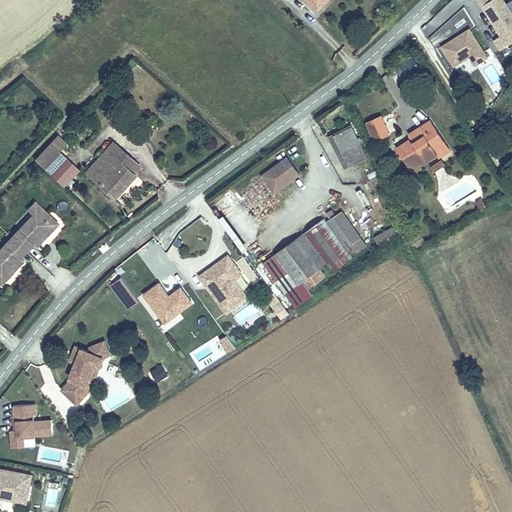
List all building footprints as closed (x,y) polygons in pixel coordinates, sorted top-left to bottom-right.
[(302,0),(313,10),(322,0),(302,0)] [(483,0),(475,5),(500,45),(493,49),(499,59),(511,51),(511,24),(499,4),(494,7),(489,0),(483,0)] [(486,67),(468,38),(440,56),(452,75),(468,65),(474,74),(486,67)] [(395,70),(407,85),(424,72),(412,57),(395,70)] [(491,79),(504,73),(498,59),(485,65),(491,79)] [(383,117),(371,123),(379,141),(392,135),(383,117)] [(433,121),(427,125),(431,131),(438,127),(433,121)] [(400,147),(412,164),(426,155),(430,161),(440,154),(438,152),(449,145),(438,127),(431,131),(427,125),(422,128),(426,136),(414,144),(411,140),(400,147)] [(352,127),(336,135),(353,166),(369,158),(352,127)] [(353,166),(336,135),(331,138),(347,169),(353,166)] [(61,166),(52,157),(58,150),(61,152),(68,144),(61,138),(39,161),(53,174),(61,166)] [(109,195),(130,170),(111,154),(118,146),(110,140),(83,171),(109,195)] [(438,152),(440,154),(443,160),(454,152),(449,145),(438,152)] [(136,163),(118,146),(111,154),(130,170),(136,163)] [(81,171),(61,152),(58,150),(52,157),(61,166),(53,174),(67,187),(81,171)] [(426,155),(412,164),(415,170),(430,161),(426,155)] [(282,182),(291,175),(295,180),(303,174),(290,157),(265,177),(278,193),(286,187),(282,182)] [(444,161),(434,166),(438,172),(447,167),(444,161)] [(286,187),(295,180),(291,175),(282,182),(286,187)] [(368,193),(362,198),(374,212),(380,208),(368,193)] [(484,199),(477,201),(480,211),(487,209),(484,199)] [(210,222),(217,212),(201,201),(188,219),(194,224),(200,215),(210,222)] [(0,281),(3,285),(19,268),(15,264),(28,249),(33,253),(52,233),(42,224),(47,219),(34,208),(24,217),(29,222),(0,253),(0,281)] [(56,228),(47,219),(42,224),(52,233),(56,228)] [(329,220),(282,255),(304,283),(329,264),(335,272),(356,256),(329,220)] [(397,227),(379,238),(383,245),(405,232),(403,227),(399,229),(397,227)] [(246,253),(235,261),(252,285),(263,278),(246,253)] [(246,304),(232,285),(239,279),(226,261),(218,267),(221,271),(204,283),(216,299),(211,302),(224,319),(246,304)] [(204,283),(221,271),(218,267),(197,282),(211,302),(216,299),(204,283)] [(134,307),(116,283),(106,290),(124,315),(134,307)] [(161,329),(188,309),(177,293),(169,299),(172,302),(167,305),(165,302),(155,289),(140,300),(161,329)] [(275,293),(266,300),(282,321),(290,314),(275,293)] [(233,315),(244,329),(262,314),(252,301),(233,315)] [(227,333),(219,338),(227,354),(236,349),(227,333)] [(83,402),(101,372),(108,370),(105,356),(90,359),(87,364),(81,360),(69,380),(71,381),(65,390),(55,398),(68,414),(83,402)] [(162,382),(156,372),(146,378),(152,387),(162,382)] [(107,409),(134,400),(130,390),(103,399),(107,409)] [(37,405),(13,404),(12,447),(36,448),(37,436),(52,437),(53,420),(37,420),(37,405)] [(0,502),(14,506),(17,488),(25,489),(27,477),(0,472),(0,502)] [(21,507),(25,489),(17,488),(14,506),(21,507)]
